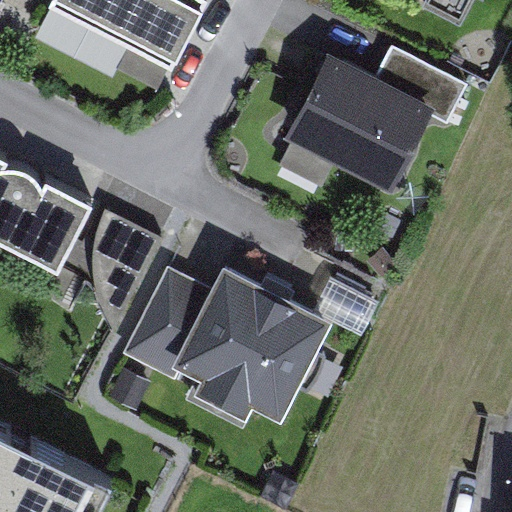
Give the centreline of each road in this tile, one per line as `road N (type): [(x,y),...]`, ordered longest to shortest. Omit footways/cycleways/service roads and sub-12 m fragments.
road 1 (residential): [(257,0),(162,176)]
road 2 (residential): [(162,176),(0,92)]
